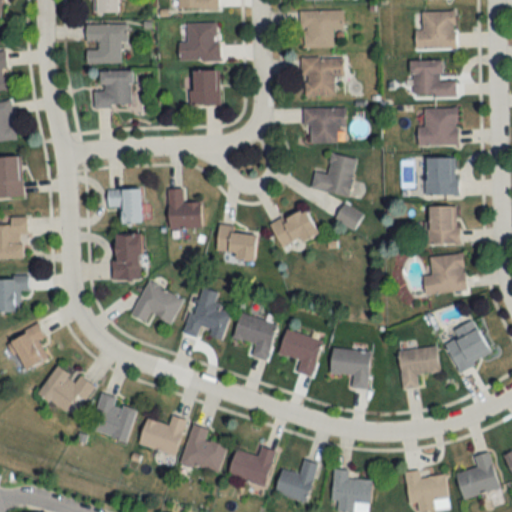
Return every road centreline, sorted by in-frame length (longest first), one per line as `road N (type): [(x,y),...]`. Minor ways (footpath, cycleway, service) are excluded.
road 1 (residential): [(57,155),(71,299),(81,323),(122,355),(305,420),(376,430),(439,423),(511,388)]
road 2 (residential): [(57,155),(213,146),(244,132),(256,85),(254,0)]
road 3 (residential): [(490,0),(498,261),(511,309)]
road 4 (residential): [(40,0),(57,155)]
